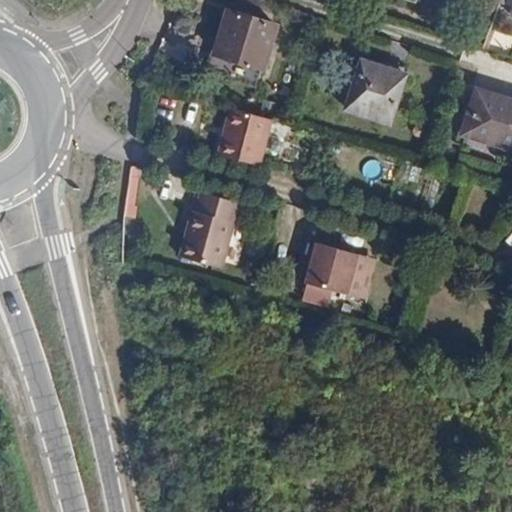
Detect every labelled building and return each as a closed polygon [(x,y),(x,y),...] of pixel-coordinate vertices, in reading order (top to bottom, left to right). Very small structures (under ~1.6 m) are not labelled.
[(226,9),(212,52),(262,67),(275,25),(226,9)] [(360,61),(345,110),(387,123),(402,75),(360,61)] [(511,99),(475,89),(463,127),(502,139),(501,144),(511,147),(511,99)] [(229,106),(216,153),(259,165),(272,118),(229,106)] [(220,269),(241,200),(198,188),(177,257),(220,269)] [(360,250),(315,238),(303,281),(308,282),(333,289),(348,293),(349,291),(360,250)] [(376,254),(360,250),(349,291),(365,295),(376,254)] [(329,305),(333,289),(308,282),(304,298),(329,305)]
